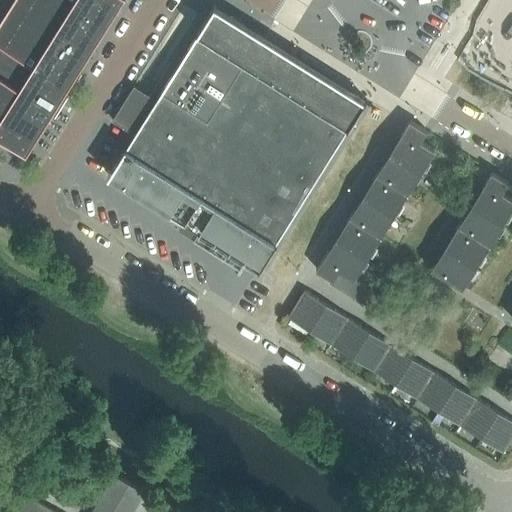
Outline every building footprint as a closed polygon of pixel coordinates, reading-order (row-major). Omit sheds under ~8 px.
[(0,136),(26,153),(29,149),(109,23),(108,23),(122,0),(13,0),(0,21),(0,136)] [(125,147),(108,175),(109,176),(109,175),(184,222),(180,229),(239,266),(244,259),(259,268),(259,269),(260,270),(277,243),(276,242),(329,158),(322,154),(326,147),(333,151),(349,126),(349,127),(367,100),(365,99),(365,100),(215,7),(216,5),(215,4),(205,19),(197,32),(198,32),(157,98),(153,105),(147,101),(131,91),(135,85),(134,84),(112,119),(135,133),(126,148),(125,147)] [(317,269),(332,279),(330,283),(362,303),(371,290),(354,279),(435,149),(421,140),(427,131),(410,120),(317,269)] [(432,268),(463,288),(511,209),(511,197),(503,192),(509,182),(492,172),(432,268)] [(326,304),(305,290),(288,316),(310,330),(326,304)] [(310,330),(331,343),(348,317),(326,304),(310,330)] [(331,343),(353,357),(369,331),(348,317),(331,343)] [(369,331),(353,357),(375,370),(391,344),(369,331)] [(375,370),(396,384),(413,358),(391,344),(375,370)] [(396,384),(418,398),(434,371),(413,358),(396,384)] [(434,371),(418,398),(439,411),(456,385),(434,371)] [(439,411),(461,425),(477,398),(456,385),(439,411)] [(477,398),(461,425),(483,438),(499,412),(477,398)] [(511,420),(499,412),(483,438),(504,452),(511,439),(511,420)] [(132,511),(144,491),(113,473),(90,511),(56,511),(17,490),(4,511),(132,511)]
